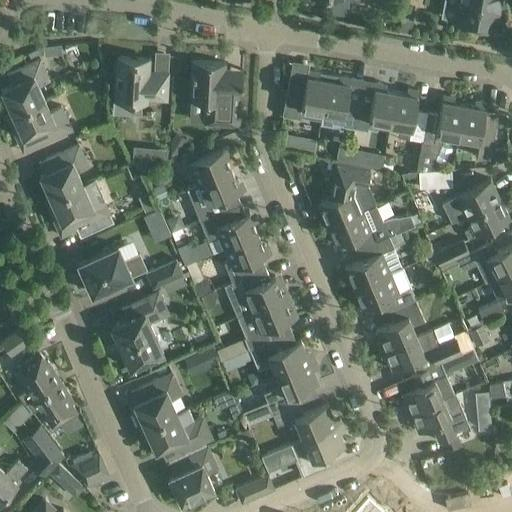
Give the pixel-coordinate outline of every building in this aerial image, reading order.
[(500,0),(456,0),(453,20),(496,28),(500,0)] [(401,19),(399,29),(411,31),(413,20),(401,19)] [(137,100),(147,101),(147,99),(167,100),(168,72),(148,71),(149,58),(117,56),(115,99),(116,99),(115,113),(136,114),(137,100)] [(50,80),(40,58),(6,73),(11,84),(1,89),(12,112),(12,113),(44,98),(38,85),(50,80)] [(225,62),(192,60),(190,100),(205,101),(204,122),(238,124),(240,94),(243,69),(224,68),(225,62)] [(289,78),(282,114),(300,118),(300,115),(321,119),(328,79),(329,74),(319,72),(307,70),(305,81),(289,78)] [(338,81),(328,79),(321,119),(320,123),(332,126),(333,123),(341,125),(354,128),(359,99),(347,97),(351,78),(339,75),(338,81)] [(372,101),(359,99),(354,128),(367,130),(368,128),(377,129),(378,121),(390,124),(396,91),(386,89),(387,84),(375,82),(372,101)] [(409,138),(422,140),(427,111),(415,109),(419,90),(407,88),(406,93),(396,91),(390,124),(400,125),(398,136),(409,138)] [(436,132),(457,136),(463,103),(453,102),(454,96),(443,94),(439,114),(427,111),(422,140),(420,149),(432,151),(434,142),(436,132)] [(49,110),(44,98),(12,113),(12,112),(6,115),(17,139),(33,132),(39,144),(72,129),(61,105),(49,110)] [(463,103),(457,136),(478,140),(475,156),(488,158),(495,121),(483,119),(486,102),(475,100),(474,105),(463,103)] [(287,133),(285,146),(295,148),(297,135),(287,133)] [(171,141),(170,155),(180,151),(183,147),(171,141)] [(88,166),(78,144),(45,159),(50,170),(40,174),(50,198),(83,184),(77,171),(88,166)] [(192,149),(181,153),(184,160),(195,155),(192,149)] [(198,183),(231,170),(222,149),(189,162),(198,183)] [(165,160),(166,151),(155,150),(149,155),(148,167),(165,160)] [(371,169),(337,163),(334,179),(335,179),(333,190),(336,191),(337,191),(339,195),(318,203),(326,224),(363,208),(375,203),(368,185),(371,169)] [(407,171),(408,177),(419,176),(419,187),(452,185),(451,168),(420,170),(407,171)] [(186,188),(191,200),(200,220),(241,203),(236,192),(240,191),(231,170),(198,183),(186,188)] [(500,198),(490,178),(449,198),(453,207),(460,204),(466,215),(500,198)] [(89,197),(83,184),(50,198),(45,200),(56,225),(72,218),(77,229),(110,214),(100,192),(89,197)] [(510,218),(500,198),(466,215),(471,226),(464,229),(468,238),(510,218)] [(224,247),(257,233),(249,212),(245,214),(241,203),(200,220),(208,239),(208,240),(219,235),(224,247)] [(363,208),(326,224),(335,244),(361,233),(365,245),(389,235),(413,225),(409,212),(382,218),(375,203),(363,208)] [(110,214),(77,229),(80,237),(113,221),(110,214)] [(232,281),(265,267),(261,256),(266,254),(257,233),(224,247),(229,259),(224,261),(232,281)] [(389,235),(365,245),(370,256),(344,267),(353,287),(390,272),(402,266),(389,235)] [(187,241),(178,246),(185,263),(213,251),(208,240),(208,239),(190,246),(187,241)] [(469,251),(463,239),(434,253),(440,265),(469,251)] [(492,241),(471,251),(485,281),(497,275),(511,268),(511,243),(497,251),(492,241)] [(124,260),(118,245),(79,262),(92,292),(131,275),(131,274),(145,268),(139,253),(124,260)] [(182,273),(176,258),(147,271),(153,286),(182,273)] [(390,272),(353,287),(361,308),(387,297),(392,308),(415,299),(402,266),(390,272)] [(239,291),(243,301),(237,304),(235,310),(237,316),(239,315),(284,297),(275,276),(270,278),(265,267),(232,281),(224,285),(228,295),(239,291)] [(511,268),(497,275),(485,281),(486,282),(488,281),(498,300),(478,309),(484,320),(509,308),(504,298),(511,293),(511,268)] [(201,279),(195,282),(200,294),(211,289),(208,282),(201,279)] [(168,312),(158,290),(122,307),(126,318),(111,325),(119,341),(118,341),(119,342),(120,342),(123,349),(122,349),(123,350),(130,367),(163,352),(149,321),(168,312)] [(292,318),(284,297),(239,315),(248,335),(243,337),(244,339),(248,348),(248,349),(271,340),(284,334),(280,323),(292,318)] [(392,309),(389,310),(393,321),(375,329),(381,342),(376,344),(379,351),(431,329),(417,335),(413,325),(424,320),(415,299),(392,308),(392,309)] [(490,338),(482,323),(468,330),(476,346),(490,338)] [(33,339),(23,326),(10,335),(20,348),(33,339)] [(457,338),(438,346),(431,329),(379,351),(382,357),(387,355),(392,369),(431,352),(435,363),(462,351),(457,338)] [(243,337),(216,348),(221,360),(248,349),(248,348),(244,339),(243,337)] [(282,372),(315,358),(314,356),(306,353),(301,340),(276,351),(271,340),(248,349),(248,350),(240,353),(244,362),(253,358),(258,369),(278,361),(282,372)] [(213,345),(199,351),(207,368),(220,362),(213,345)] [(47,361),(41,351),(16,368),(28,387),(20,392),(27,401),(59,383),(53,373),(55,372),(48,360),(47,361)] [(318,382),(313,369),(316,361),(315,358),(282,372),(287,382),(263,392),(267,402),(272,413),(299,402),(304,400),(299,389),(318,382)] [(416,386),(402,391),(407,404),(403,406),(406,414),(454,393),(441,362),(411,374),(416,386)] [(182,394),(172,372),(157,379),(139,387),(144,398),(134,403),(137,411),(133,413),(140,429),(177,412),(171,399),(182,394)] [(64,390),(59,383),(27,401),(35,410),(41,406),(54,426),(77,411),(71,402),(73,400),(66,389),(64,390)] [(454,393),(406,414),(409,420),(413,418),(418,431),(432,425),(439,441),(470,428),(455,393),(454,393)] [(23,400),(13,410),(23,421),(32,412),(24,402),(23,400)] [(267,402),(259,406),(264,417),(272,413),(267,402)] [(294,418),(303,438),(342,422),(341,419),(333,416),(328,404),(304,413),(299,402),(272,413),(278,425),(294,418)] [(229,406),(234,416),(242,412),(238,403),(229,406)] [(194,420),(188,407),(177,412),(140,429),(147,444),(152,442),(156,451),(166,446),(171,457),(213,437),(203,416),(194,420)] [(303,438),(290,443),(297,459),(303,475),(326,465),(321,455),(345,445),(340,432),(343,424),(342,422),(303,438)] [(39,423),(22,436),(37,454),(31,460),(44,472),(62,452),(39,423)] [(273,450),(261,456),(267,471),(280,466),(297,459),(290,443),(273,450)] [(187,455),(168,463),(174,475),(169,477),(181,502),(213,487),(207,473),(218,468),(208,445),(187,455)] [(74,463),(71,464),(86,484),(87,485),(88,484),(99,479),(100,479),(109,475),(99,452),(92,455),(91,455),(90,451),(72,459),(74,463)] [(0,498),(11,487),(16,482),(15,481),(27,467),(18,458),(5,472),(0,467),(0,498)] [(58,463),(50,472),(55,477),(60,477),(67,470),(58,463)] [(274,488),(268,474),(236,487),(242,501),(274,488)] [(66,511),(63,509),(59,511),(58,511),(45,499),(32,511),(66,511)] [(382,511),(369,500),(358,511),(382,511)]
